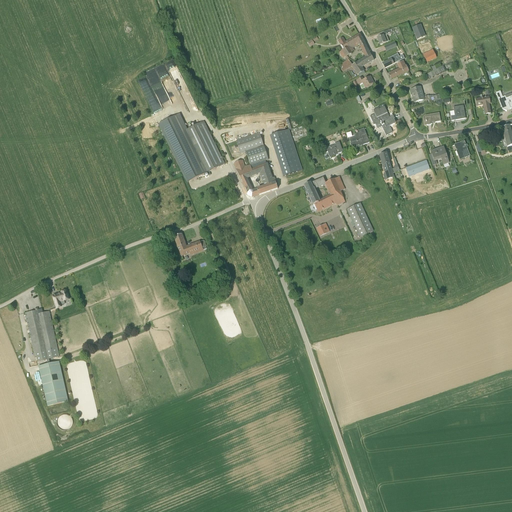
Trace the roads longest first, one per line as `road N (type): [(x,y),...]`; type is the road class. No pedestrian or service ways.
road 1 (unclassified): [(364,511),(260,205)]
road 2 (unclassified): [(0,306),(131,245),(242,203),(260,205)]
road 3 (unclassified): [(260,205),(417,137)]
road 4 (unclassified): [(417,137),(341,0)]
road 5 (track): [(217,134),(157,0)]
